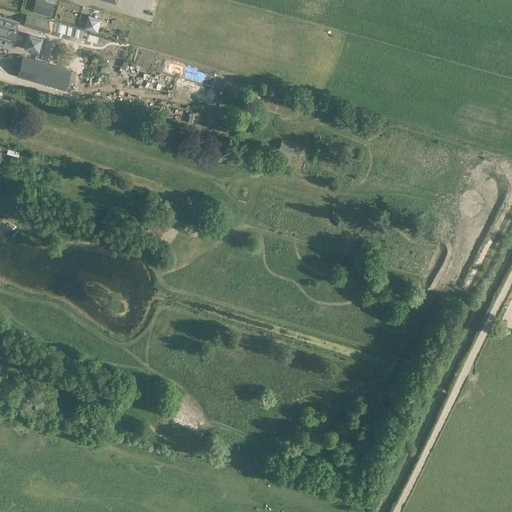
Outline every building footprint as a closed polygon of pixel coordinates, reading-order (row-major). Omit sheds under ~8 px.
[(50,15),(53,5),(36,0),(35,0),(33,10),(50,15)] [(0,43),(13,47),(19,27),(17,26),(19,20),(1,15),(0,14),(0,43)] [(51,22),(26,15),(23,26),(48,33),(51,22)] [(99,18),(87,15),(84,27),(96,30),(99,18)] [(82,54),(78,63),(80,64),(78,69),(87,71),(88,67),(95,69),(98,59),(82,54)] [(70,70),(22,56),(16,75),(64,89),(70,70)] [(289,154),(291,147),(279,143),(275,150),(289,154)]
